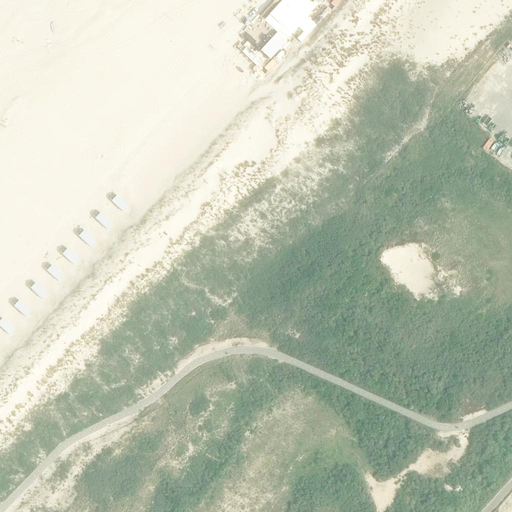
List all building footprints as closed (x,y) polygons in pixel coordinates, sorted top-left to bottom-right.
[(283,59),(303,36),(299,32),(304,27),(287,10),(260,39),(283,59)] [(263,81),(274,69),(259,56),(255,61),(259,64),(253,71),(263,81)] [(52,265),(47,271),(60,281),(65,276),(52,265)] [(36,290),(42,299),(48,295),(42,286),(36,290)] [(22,312),(27,317),(32,312),(27,307),(22,312)] [(450,485),(450,491),(459,491),(459,483),(451,483),(449,481),(447,483),(450,485)]
